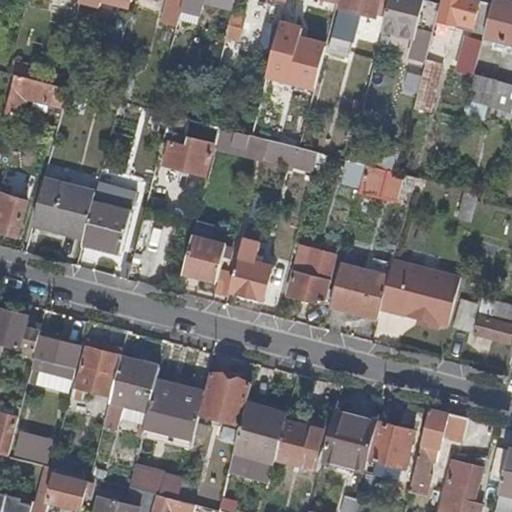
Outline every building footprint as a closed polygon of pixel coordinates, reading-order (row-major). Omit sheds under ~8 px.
[(81,0),(72,42),(91,47),(103,0),(81,0)] [(178,27),(180,19),(184,0),(167,0),(162,22),(178,27)] [(233,10),(235,0),(184,0),(180,19),(200,24),(206,4),(233,10)] [(380,0),(343,0),(341,8),(376,17),(380,0)] [(435,29),(442,0),(439,0),(391,0),(385,23),(417,31),(419,25),(435,29)] [(487,29),(493,4),(476,0),(446,0),(441,22),(458,26),(459,22),(472,25),(487,29)] [(511,3),(499,0),(494,0),(493,4),(487,29),(485,37),(511,44),(511,3)] [(302,30),(282,24),(268,77),(289,82),(302,30)] [(483,42),(485,37),(487,29),(472,25),(469,38),(483,42)] [(474,76),(483,42),(469,38),(459,72),(474,76)] [(442,64),(427,60),(420,87),(414,109),(430,113),(442,64)] [(69,88),(60,86),(52,85),(14,75),(5,113),(17,118),(22,99),(30,101),(49,106),(63,110),(69,88)] [(498,82),(474,76),(468,101),(492,107),(498,82)] [(47,114),(49,106),(30,101),(28,108),(47,114)] [(221,129),(203,124),(171,115),(167,131),(190,137),(190,138),(217,145),(221,129)] [(247,149),(250,136),(235,132),(232,145),(247,149)] [(209,175),(217,145),(190,138),(188,146),(172,142),(166,165),(209,175)] [(370,153),(367,166),(387,171),(398,174),(401,160),(370,153)] [(299,181),(308,184),(313,165),(278,156),(274,175),(293,180),(292,185),(298,187),(299,181)] [(387,171),(367,166),(359,194),(380,200),(387,171)] [(95,194),(44,182),(33,227),(50,232),(51,227),(84,237),(95,195),(95,194)] [(137,195),(98,184),(95,194),(95,195),(84,237),(82,244),(121,255),(137,195)] [(469,221),(474,196),(461,193),(456,218),(469,221)] [(27,202),(0,194),(0,231),(18,236),(27,202)] [(163,259),(168,227),(142,223),(137,255),(163,259)] [(227,245),(194,237),(184,275),(217,283),(221,265),(227,267),(231,251),(225,250),(227,245)] [(314,247),(306,275),(293,271),(286,296),(324,305),(337,254),(314,247)] [(274,268),(240,259),(231,291),(266,300),(274,268)] [(452,277),(393,261),(389,277),(381,310),(409,317),(408,322),(428,328),(429,322),(438,325),(452,277)] [(330,308),(378,318),(381,310),(389,277),(341,265),(330,308)] [(453,328),(473,334),(478,315),(481,304),(461,299),(453,328)] [(493,319),(496,304),(482,300),(481,304),(478,315),(493,319)] [(511,343),(511,307),(496,304),(493,319),(478,315),(473,334),(477,335),(476,339),(481,340),(482,336),(511,343)] [(0,341),(35,350),(41,328),(27,324),(29,314),(2,308),(0,314),(0,341)] [(119,357),(122,357),(128,331),(112,327),(106,353),(87,348),(74,398),(84,400),(86,390),(111,395),(119,357)] [(34,368),(74,378),(82,346),(43,335),(34,368)] [(122,357),(112,401),(150,410),(157,381),(161,367),(122,357)] [(210,375),(206,393),(200,416),(241,425),(247,404),(251,386),(210,375)] [(150,410),(143,437),(192,449),(200,416),(206,393),(157,381),(150,410)] [(241,425),(231,466),(271,478),(277,458),(286,422),(287,414),(247,404),(241,425)] [(462,440),(468,420),(429,410),(408,493),(425,497),(431,477),(427,476),(432,460),(437,461),(445,435),(462,440)] [(0,453),(9,456),(18,416),(0,411),(0,453)] [(379,422),(335,412),(331,427),(325,455),(368,466),(379,422)] [(286,422),(277,458),(321,469),(325,455),(331,427),(310,422),(309,428),(286,422)] [(372,460),(404,468),(414,431),(382,423),(372,460)] [(23,454),(40,459),(43,444),(26,440),(23,454)] [(504,478),(510,452),(498,449),(492,475),(504,478)] [(511,450),(510,451),(510,452),(504,478),(499,495),(511,498),(511,450)] [(468,511),(480,469),(454,462),(441,511),(468,511)] [(136,467),(131,487),(148,491),(153,472),(136,467)] [(34,504),(31,511),(47,511),(49,502),(80,509),(87,481),(56,473),(55,475),(46,472),(45,481),(43,481),(38,496),(36,495),(34,504)] [(337,511),(342,495),(360,499),(364,482),(326,472),(315,511),(337,511)] [(160,494),(179,499),(184,480),(165,474),(160,494)] [(0,511),(31,511),(34,504),(22,501),(23,497),(0,490),(0,511)] [(149,500),(155,502),(157,493),(151,492),(149,500)] [(155,502),(152,511),(194,511),(196,504),(179,499),(160,494),(157,493),(155,502)] [(511,511),(511,498),(499,495),(494,511),(511,511)] [(337,511),(354,511),(358,500),(342,496),(337,511)] [(96,511),(139,511),(140,508),(100,497),(96,511)]
